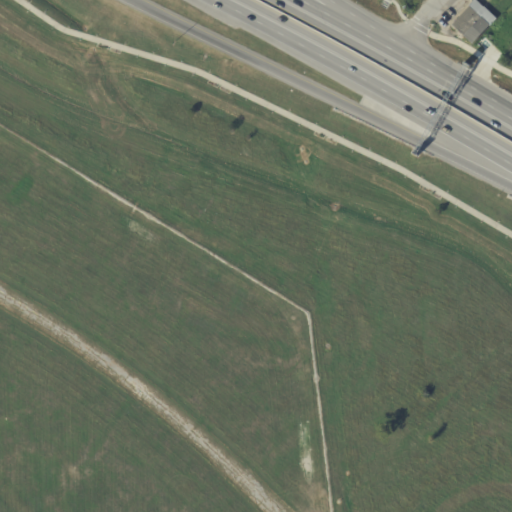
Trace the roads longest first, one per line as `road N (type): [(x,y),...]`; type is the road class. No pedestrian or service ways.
road 1 (trunk): [(133,0),(511,187)]
road 2 (trunk): [(216,0),(511,165)]
road 3 (trunk): [(511,118),(345,23)]
